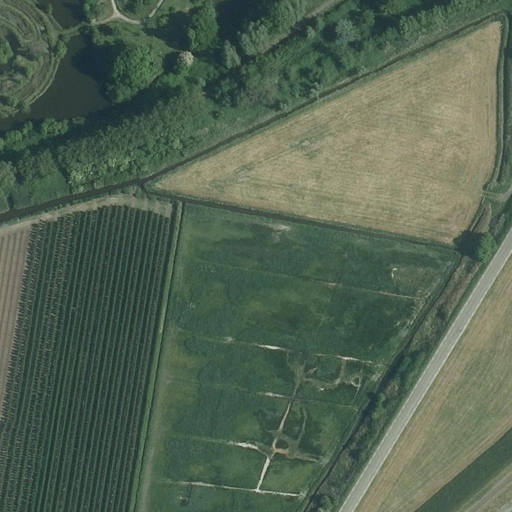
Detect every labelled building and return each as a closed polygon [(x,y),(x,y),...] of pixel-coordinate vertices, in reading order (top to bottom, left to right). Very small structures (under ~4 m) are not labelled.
[(378,0),(364,10),(368,16),(389,0),(378,0)] [(430,0),(415,6),(417,12),(447,0),(430,0)] [(413,7),(365,29),(368,35),(416,13),(413,7)] [(347,24),(304,55),(308,60),(351,29),(347,24)] [(294,64),(249,92),(252,97),(298,69),(294,64)]
